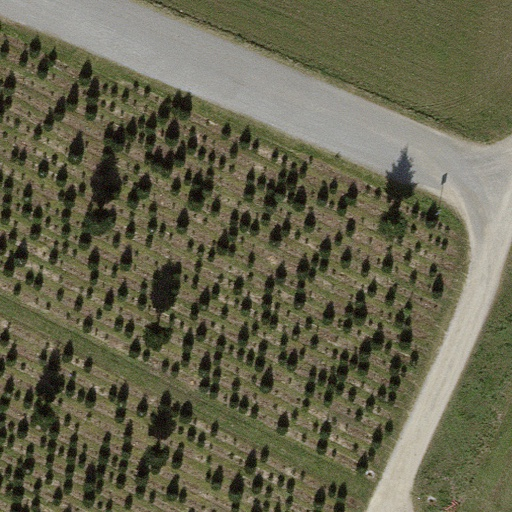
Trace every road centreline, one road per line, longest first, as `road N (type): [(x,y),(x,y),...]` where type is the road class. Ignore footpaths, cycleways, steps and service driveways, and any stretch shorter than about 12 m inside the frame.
road 1 (track): [(75,0),(511,186)]
road 2 (track): [(511,188),(398,511)]
